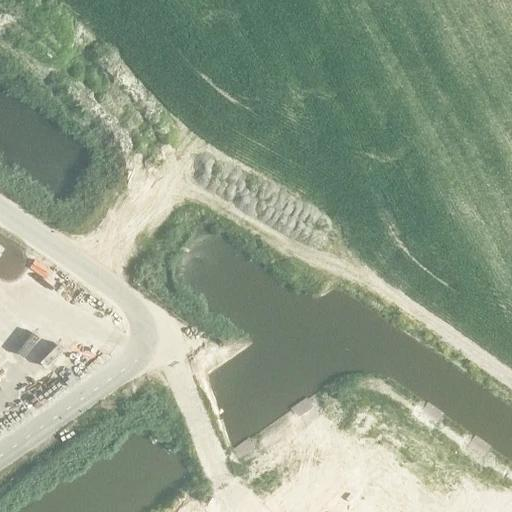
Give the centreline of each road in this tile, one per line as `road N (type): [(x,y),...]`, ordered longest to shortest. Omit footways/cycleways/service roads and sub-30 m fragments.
road 1 (tertiary): [(106,290),(328,137),(511,166)]
road 2 (residential): [(0,370),(106,290)]
road 3 (tertiary): [(0,212),(106,290)]
